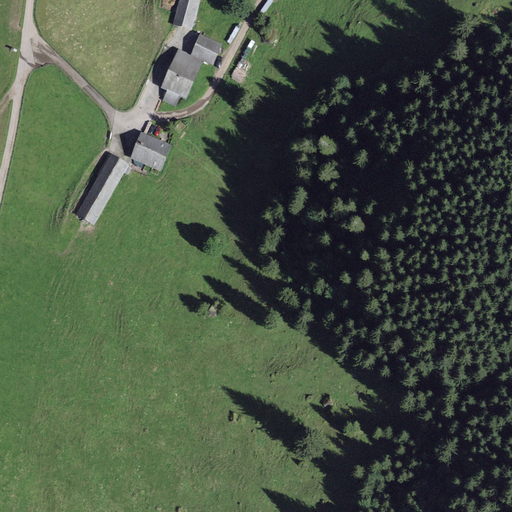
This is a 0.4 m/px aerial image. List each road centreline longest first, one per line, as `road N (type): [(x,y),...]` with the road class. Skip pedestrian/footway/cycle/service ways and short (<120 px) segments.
road 1 (track): [(29,44),(125,128),(203,107),(264,0)]
road 2 (unclassified): [(0,176),(35,0)]
